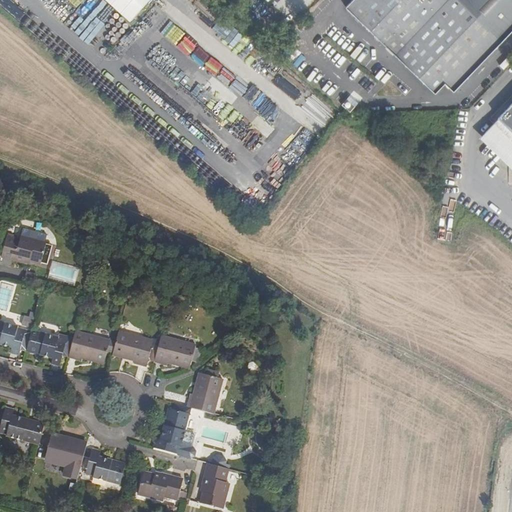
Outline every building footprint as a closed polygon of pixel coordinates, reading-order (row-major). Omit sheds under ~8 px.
[(102,0),(128,23),(148,0),(66,0),(76,8),(83,0),(102,0)] [(511,0),(352,0),(346,7),(435,93),(445,83),(453,91),(511,30),(511,0)] [(494,124),(511,105),(511,92),(488,118),(494,124)] [(511,105),(494,124),(486,132),(511,157),(511,105)] [(481,137),(511,167),(511,157),(486,132),(481,137)] [(439,227),(437,238),(450,241),(452,230),(439,227)] [(31,231),(29,238),(46,242),(48,235),(31,231)] [(21,240),(7,236),(2,258),(23,264),(24,261),(30,262),(41,265),(41,264),(47,244),(47,243),(46,242),(29,238),(22,236),(21,240)] [(53,246),(47,244),(41,264),(48,265),(53,246)] [(36,277),(26,274),(24,283),(34,285),(36,277)] [(0,283),(0,308),(8,311),(14,286),(0,282),(0,283)] [(22,316),(20,323),(31,325),(32,318),(22,316)] [(0,343),(12,347),(10,354),(14,355),(19,356),(26,330),(16,328),(17,325),(0,320),(0,343)] [(29,342),(27,351),(52,358),(51,364),(54,365),(60,366),(62,356),(64,349),(68,350),(70,342),(66,341),(57,339),(57,335),(33,328),(32,332),(29,342)] [(76,331),(69,357),(81,361),(82,358),(88,360),(91,361),(92,359),(104,362),(110,340),(76,331)] [(127,357),(126,359),(130,360),(134,361),(133,364),(147,367),(154,341),(119,331),(113,353),(127,357)] [(57,335),(57,339),(66,341),(70,342),(71,336),(58,333),(57,335)] [(173,365),(178,366),(178,364),(191,367),(192,362),(197,364),(200,350),(195,349),(196,345),(162,336),(155,363),(168,366),(169,364),(173,365)] [(198,386),(195,386),(194,389),(193,394),(191,394),(188,408),(214,415),(223,380),(218,378),(219,373),(207,370),(206,375),(201,373),(198,386)] [(155,440),(153,448),(178,455),(191,459),(195,457),(196,453),(194,449),(192,449),(195,436),(193,434),(184,432),(191,409),(175,404),(174,410),(169,409),(167,417),(162,435),(160,441),(155,440)] [(39,445),(45,424),(27,419),(12,415),(13,410),(6,408),(0,428),(0,433),(7,435),(7,436),(39,445)] [(257,427),(242,422),(240,429),(255,433),(257,427)] [(88,443),(54,434),(47,459),(68,465),(65,475),(78,478),(88,443)] [(107,481),(120,484),(121,484),(126,464),(99,457),(100,451),(96,450),(93,449),(86,474),(94,476),(93,478),(107,481)] [(229,470),(208,464),(204,477),(202,485),(204,486),(203,492),(200,503),(223,509),(230,483),(226,482),(229,470)] [(161,477),(144,472),(138,495),(164,502),(165,497),(178,500),(183,479),(173,477),(162,474),(161,477)] [(120,484),(107,481),(105,487),(118,490),(120,484)]
